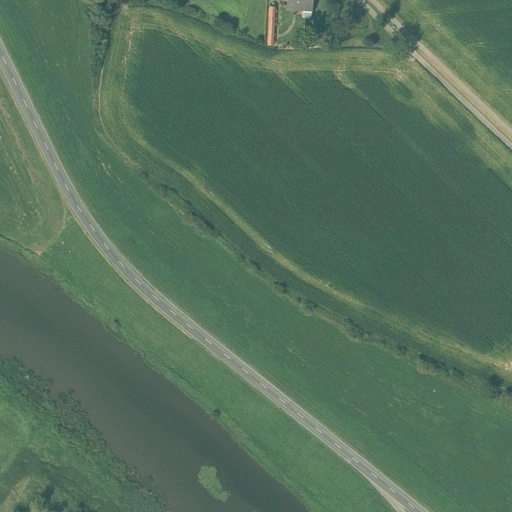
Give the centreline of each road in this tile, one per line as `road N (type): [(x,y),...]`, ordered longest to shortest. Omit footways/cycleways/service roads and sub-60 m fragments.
road 1 (tertiary): [(274,395),(119,264),(73,201),(0,49)]
road 2 (unclassified): [(511,97),(274,395)]
road 3 (track): [(360,0),(511,146)]
road 4 (tertiary): [(419,511),(274,395)]
